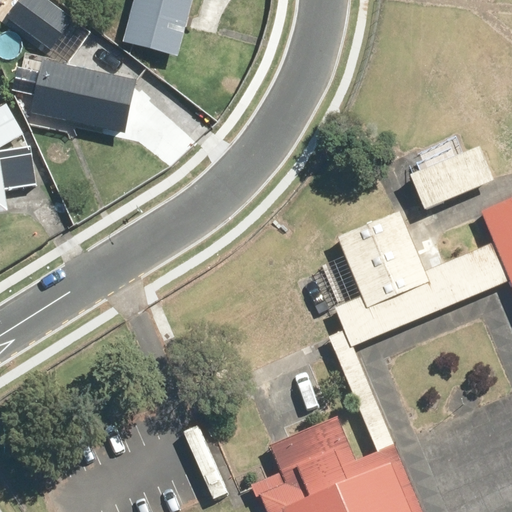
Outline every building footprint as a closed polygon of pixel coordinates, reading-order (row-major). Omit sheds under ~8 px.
[(49,0),(32,0),(16,20),(54,50),(77,22),(49,0)] [(141,0),(129,44),(185,60),(201,0),(141,0)] [(49,64),(40,112),(133,130),(142,81),(49,64)] [(0,152),(31,135),(13,104),(0,111),(0,152)] [(489,147),(415,178),(429,212),(503,181),(489,147)] [(5,161),(0,161),(0,215),(13,213),(5,161)] [(511,201),(483,214),(511,283),(511,201)] [(508,282),(491,241),(333,308),(350,349),(508,282)] [(232,498),(204,426),(189,432),(217,503),(232,498)] [(408,511),(385,456),(278,501),(282,511),(408,511)]
